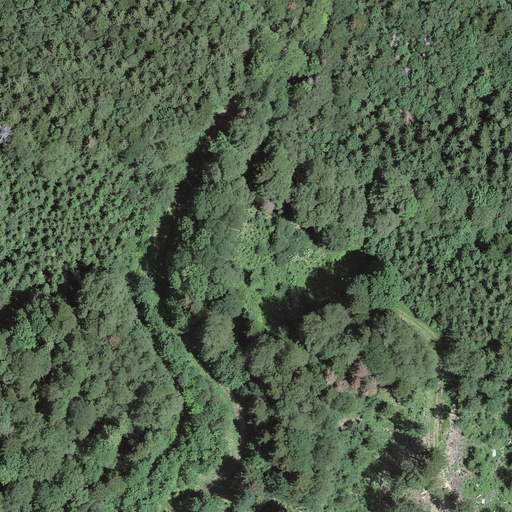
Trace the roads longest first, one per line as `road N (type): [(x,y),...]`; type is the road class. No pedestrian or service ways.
road 1 (track): [(446,511),(437,471),(438,344),(357,275),(360,196)]
road 2 (track): [(264,0),(240,84),(168,239)]
